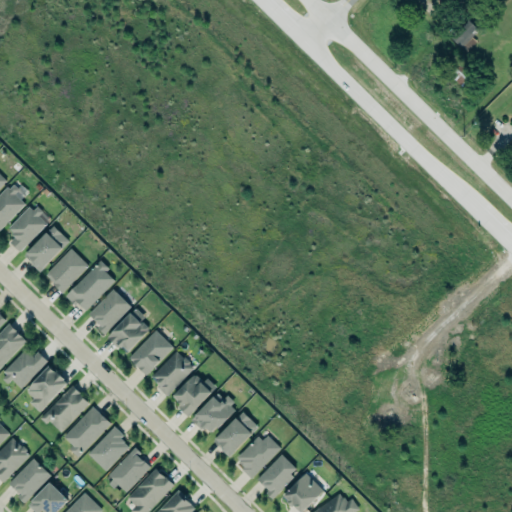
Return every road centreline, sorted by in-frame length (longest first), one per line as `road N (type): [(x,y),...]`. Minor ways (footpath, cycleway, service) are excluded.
road 1 (secondary): [(262,0),(511,243)]
road 2 (residential): [(0,274),(243,511)]
road 3 (secondary): [(511,200),(307,0)]
